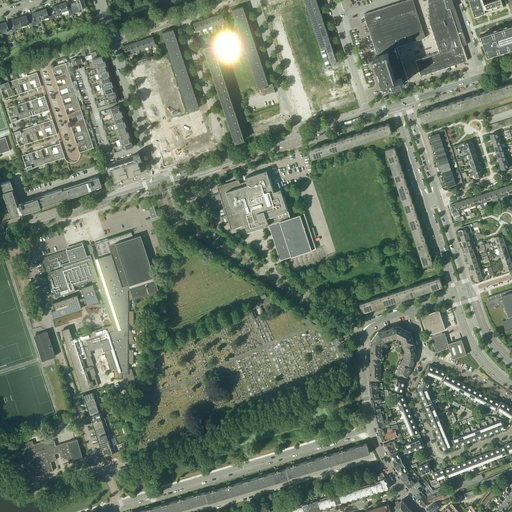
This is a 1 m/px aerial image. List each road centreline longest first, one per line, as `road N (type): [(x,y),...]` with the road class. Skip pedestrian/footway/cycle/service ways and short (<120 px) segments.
road 1 (residential): [(114,505),(371,426)]
road 2 (secondary): [(158,182),(366,114)]
road 3 (residential): [(41,62),(67,156),(75,153),(49,74)]
road 4 (residential): [(426,356),(411,390),(434,451),(448,458),(511,430)]
road 5 (residential): [(158,182),(112,42)]
road 6 (residential): [(371,426),(362,331),(409,310)]
road 7 (secondary): [(19,228),(158,182)]
